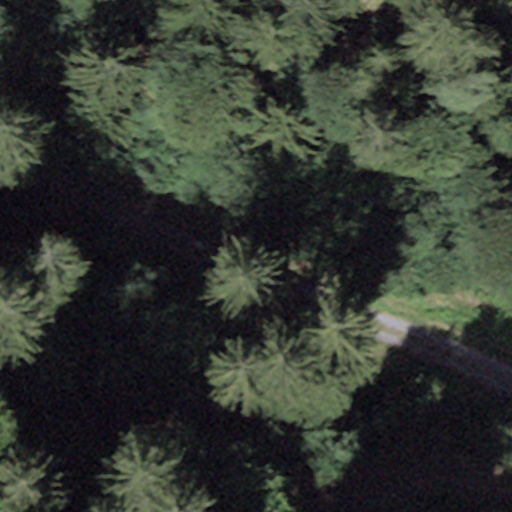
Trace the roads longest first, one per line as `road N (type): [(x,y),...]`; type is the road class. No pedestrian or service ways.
road 1 (track): [(511,378),(137,220),(0,148)]
road 2 (track): [(0,382),(294,494),(457,474),(511,487)]
